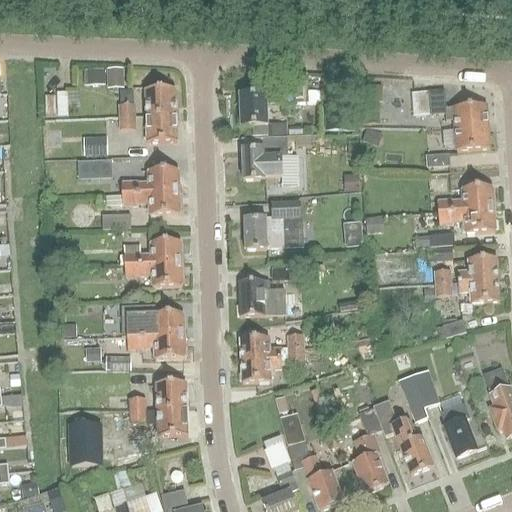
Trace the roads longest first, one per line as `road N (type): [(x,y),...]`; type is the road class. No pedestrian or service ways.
road 1 (residential): [(227,511),(210,416),(205,57)]
road 2 (residential): [(510,75),(205,57)]
road 3 (residential): [(205,57),(0,48)]
